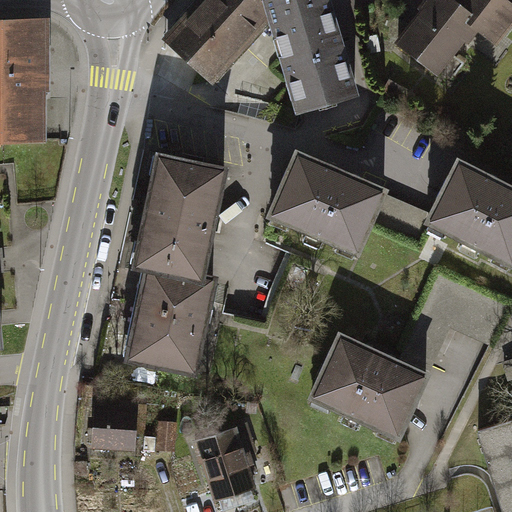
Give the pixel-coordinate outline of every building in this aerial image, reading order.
[(203,0),(167,40),(211,79),(270,14),(266,0),(203,0)] [(267,0),(300,110),(355,94),(327,0),(267,0)] [(390,36),(432,71),(472,23),(493,41),(511,17),(511,2),(509,0),(408,0),(405,4),(412,10),(390,36)] [(0,143),(41,143),(40,30),(0,30),(0,143)] [(230,157),(159,141),(133,256),(147,259),(204,272),(206,264),(230,157)] [(354,252),(385,183),(294,143),(264,212),(354,252)] [(508,264),(511,256),(511,181),(454,152),(420,219),(508,264)] [(126,355),(198,370),(220,267),(206,264),(204,272),(147,259),(126,355)] [(410,324),(446,341),(452,327),(486,343),(507,297),(438,265),(410,324)] [(395,435),(425,367),(334,327),(304,395),(395,435)] [(86,444),(131,447),(136,393),(117,392),(116,398),(90,396),(86,444)] [(511,511),(511,412),(473,425),(496,500),(499,511),(511,511)] [(210,496),(251,484),(231,421),(190,434),(210,496)]
